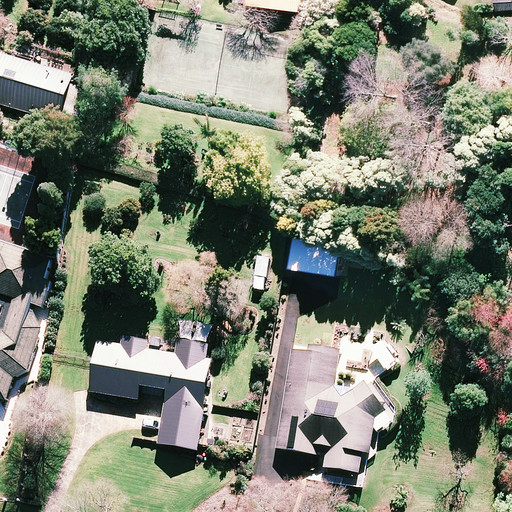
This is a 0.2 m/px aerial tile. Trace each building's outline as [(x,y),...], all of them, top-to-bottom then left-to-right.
[(249,0),(249,2),(305,9),(305,0),(249,0)] [(84,88),(73,84),(75,76),(0,52),(0,106),(59,126),(62,118),(74,121),(84,88)] [(344,243),(297,236),(293,266),(340,273),(344,243)] [(37,330),(44,307),(53,280),(47,278),(53,259),(0,241),(0,297),(6,307),(0,325),(0,397),(9,400),(17,377),(29,371),(42,331),(37,330)] [(151,339),(124,335),(122,346),(99,342),(91,391),(140,399),(141,394),(168,398),(161,443),(199,449),(216,344),(180,338),(177,355),(149,351),(151,339)] [(372,452),(377,420),(389,410),(384,406),(389,402),(373,381),(366,387),(363,382),(348,393),(335,391),(341,348),(310,344),(309,350),(278,346),(268,415),(265,415),(261,445),(328,455),(325,482),(361,487),(366,452),(372,452)]
